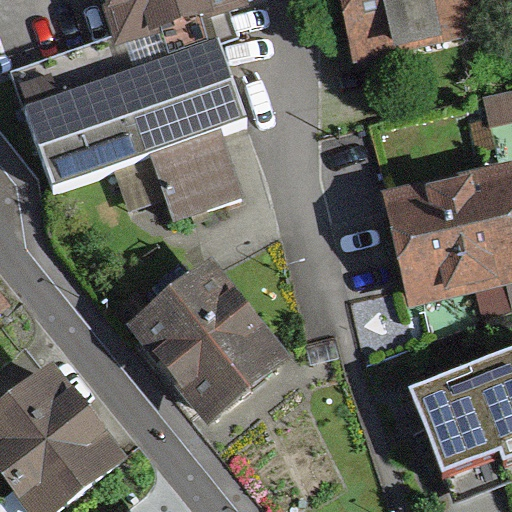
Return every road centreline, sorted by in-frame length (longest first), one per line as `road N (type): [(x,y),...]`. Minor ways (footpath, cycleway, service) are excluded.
road 1 (unclassified): [(0,237),(218,511)]
road 2 (residential): [(343,337),(297,152),(291,0)]
